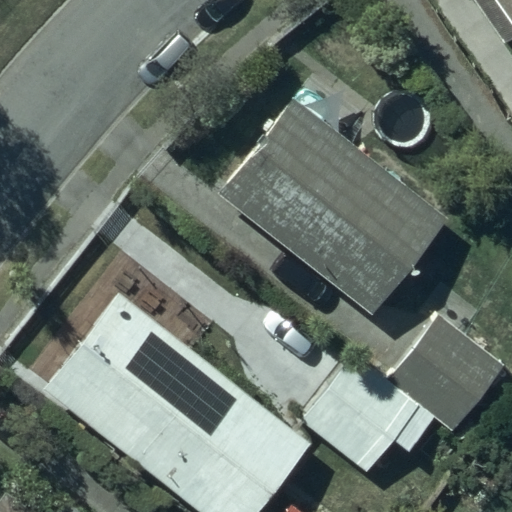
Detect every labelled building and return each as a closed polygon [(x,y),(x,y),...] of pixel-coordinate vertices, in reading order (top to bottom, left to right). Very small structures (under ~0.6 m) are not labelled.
[(511,0),(464,0),(480,24),(494,15),(511,40),(511,0)] [(281,97),(206,191),(359,313),(434,218),(281,97)] [(107,289),(30,386),(187,511),(238,511),(296,441),(107,289)] [(373,374),(423,416),(446,434),(498,370),(425,311),(373,374)] [(423,416),(373,374),(342,349),(288,415),(353,469),(380,436),(396,449),(423,416)] [(28,511),(0,491),(0,511),(28,511)]
